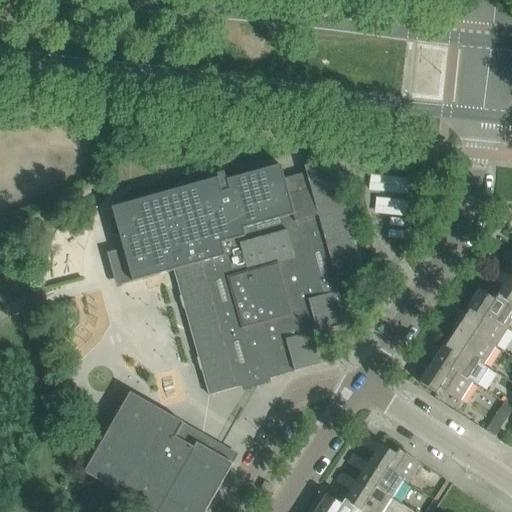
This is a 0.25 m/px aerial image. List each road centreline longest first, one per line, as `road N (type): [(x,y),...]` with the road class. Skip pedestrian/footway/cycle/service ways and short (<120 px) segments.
road 1 (tertiary): [(0,54),(481,116)]
road 2 (tertiary): [(488,41),(91,0)]
road 3 (unclassified): [(360,385),(463,226),(481,116)]
road 4 (unclassified): [(229,511),(292,402),(310,391),(360,385)]
road 5 (residential): [(511,484),(360,385)]
road 6 (unclassified): [(280,511),(360,385)]
